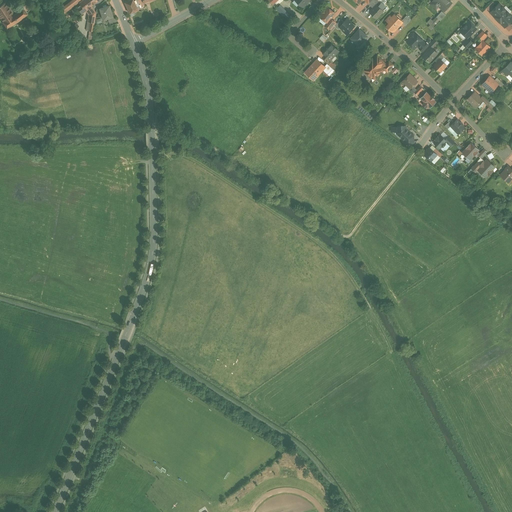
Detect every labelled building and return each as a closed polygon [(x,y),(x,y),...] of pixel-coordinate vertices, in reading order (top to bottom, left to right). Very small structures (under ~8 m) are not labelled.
[(73,0),(62,9),(65,14),(80,2),(83,7),(86,10),(97,1),(95,0),(73,0)] [(130,0),(125,2),(130,13),(131,16),(135,14),(134,11),(138,10),(135,4),(138,3),(136,0),(130,0)] [(372,0),(369,4),(373,8),(377,5),(378,6),(381,3),(378,0),(372,0)] [(452,3),(448,0),(434,0),(433,1),(434,1),(431,4),(436,9),(439,6),(444,11),(452,3)] [(13,13),(6,1),(0,5),(0,16),(7,27),(27,13),(23,7),(15,13),(13,13)] [(113,17),(109,4),(99,8),(103,20),(113,17)] [(491,12),(491,13),(496,17),(496,18),(497,20),(507,11),(500,4),(495,9),(491,12)] [(293,17),(281,5),(277,8),(289,21),(293,17)] [(373,8),(370,12),(377,18),(383,11),(378,6),(377,5),(373,8)] [(94,10),(91,6),(86,10),(89,14),(94,10)] [(328,7),(325,10),(324,9),(322,12),(323,13),(320,16),(328,23),(331,19),(336,13),(328,7)] [(88,39),(92,39),(95,13),(96,12),(94,10),(89,14),(88,21),(90,21),(88,39)] [(442,11),(437,17),(441,21),(446,15),(442,11)] [(511,16),(507,11),(497,20),(499,22),(500,22),(505,27),(509,23),(511,20),(511,16)] [(395,15),(392,18),(390,16),(387,20),(390,23),(388,25),(388,27),(393,31),(395,31),(402,23),(403,22),(402,21),(395,15)] [(407,15),(402,21),(403,22),(402,23),(406,26),(412,20),(407,15)] [(331,19),(328,23),(326,26),(330,29),(335,22),(331,19)] [(341,19),(335,26),(338,29),(340,27),(344,22),(341,19)] [(355,26),(347,19),(344,22),(340,27),(343,30),(344,29),(348,33),(355,26)] [(470,21),(461,31),(468,38),(477,28),(470,21)] [(370,37),(360,28),(351,38),(361,47),(370,37)] [(483,31),(477,38),(480,41),(487,35),(483,31)] [(423,40),(415,33),(415,34),(414,33),(412,33),(410,35),(410,37),(411,38),(407,42),(415,48),(418,45),(421,47),(425,43),(422,41),(423,40)] [(468,40),(464,44),(468,48),(474,41),(470,38),(468,40)] [(435,39),(430,44),(433,48),(438,42),(435,39)] [(484,41),(476,49),(479,51),(478,52),(479,53),(480,55),(481,55),(482,54),(483,55),(485,53),(486,52),(488,50),(488,49),(490,47),(484,41)] [(421,47),(420,49),(423,52),(429,45),(426,42),(425,43),(421,47)] [(332,45),(327,49),(323,53),(327,57),(331,60),(339,51),(332,44),(331,44),(332,45)] [(431,47),(423,56),(429,62),(438,53),(435,50),(431,47)] [(377,56),(372,62),(370,61),(364,68),(366,71),(365,72),(371,78),(373,77),(375,79),(382,72),(379,69),(385,63),(377,56)] [(327,57),(324,60),(327,63),(329,65),(332,61),(331,60),(327,57)] [(440,59),(434,67),(440,73),(444,69),(444,68),(447,65),(447,66),(447,65),(444,63),(440,59)] [(324,67),(316,61),(309,69),(306,73),(306,72),(305,73),(313,80),(314,80),(313,79),(322,69),(324,68),(324,67)] [(386,64),(385,63),(382,67),(387,72),(394,65),(389,61),(386,64)] [(511,63),(511,62),(503,70),(507,75),(509,73),(511,75),(511,63)] [(327,63),(324,67),(324,68),(322,69),(328,74),(333,69),(329,65),(327,63)] [(417,82),(410,74),(403,81),(410,88),(411,89),(413,86),(417,82)] [(490,76),(483,84),(491,92),(498,84),(494,81),(490,76)] [(504,84),(497,77),(494,81),(498,84),(501,87),(504,84)] [(413,86),(411,89),(410,88),(407,91),(411,95),(414,92),(417,90),(413,86)] [(417,90),(414,92),(417,95),(418,95),(423,89),(424,89),(421,86),(417,90)] [(427,91),(420,98),(425,102),(423,104),(426,108),(428,106),(430,108),(437,101),(436,101),(434,99),(435,99),(431,95),(431,96),(427,92),(427,91)] [(475,92),(468,100),(476,107),(483,100),(481,98),(475,92)] [(490,102),(483,96),(481,98),(483,100),(487,104),(490,102)] [(454,122),(451,126),(455,130),(457,130),(459,133),(462,130),(464,131),(464,128),(465,127),(457,119),(454,122)] [(451,120),(445,126),(448,129),(451,126),(454,122),(451,120)] [(409,131),(406,128),(406,126),(401,126),(400,125),(398,126),(396,127),(396,130),(398,132),(398,133),(400,135),(400,137),(403,139),(405,140),(405,143),(414,143),(413,136),(409,132),(409,131)] [(441,135),(438,137),(438,136),(435,139),(436,140),(434,142),(440,148),(442,146),(443,146),(446,144),(445,143),(446,142),(447,141),(445,139),(441,135)] [(448,136),(445,139),(447,141),(446,142),(451,146),(455,142),(448,136)] [(470,145),(470,144),(466,148),(467,148),(462,153),(466,156),(466,157),(466,156),(470,160),(474,155),(475,156),(478,152),(477,151),(479,149),(472,143),(470,145)] [(433,150),(430,148),(424,154),(431,161),(437,154),(433,150)] [(442,154),(435,148),(433,150),(437,154),(440,157),(442,154)] [(487,159),(484,162),(483,161),(477,168),(486,177),(488,175),(489,175),(493,170),(495,167),(487,159)] [(509,166),(501,175),(505,179),(506,177),(509,180),(511,177),(511,168),(511,169),(509,166)]
